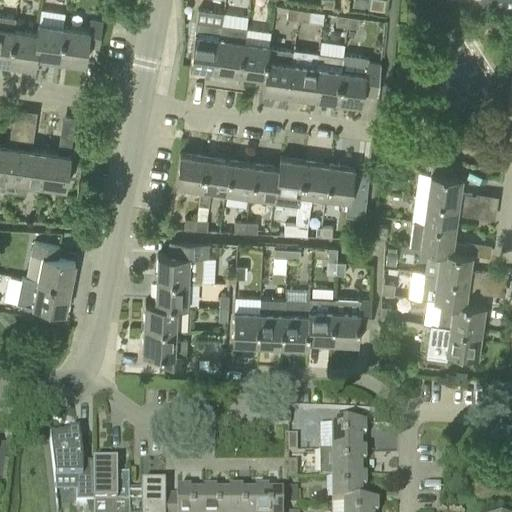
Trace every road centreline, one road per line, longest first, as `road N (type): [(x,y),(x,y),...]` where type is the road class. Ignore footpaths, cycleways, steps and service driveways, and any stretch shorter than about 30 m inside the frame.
road 1 (residential): [(407,413),(369,387),(259,376),(237,422),(139,418),(85,373)]
road 2 (residential): [(511,162),(139,108)]
road 3 (residential): [(139,108),(85,373)]
road 4 (residential): [(139,108),(0,90)]
